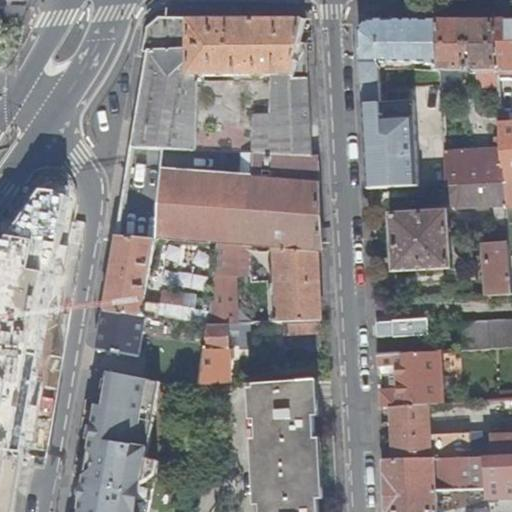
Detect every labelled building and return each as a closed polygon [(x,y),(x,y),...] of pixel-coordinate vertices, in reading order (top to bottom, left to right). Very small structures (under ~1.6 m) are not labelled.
[(134,150),(253,155),(282,156),(313,158),(307,46),(301,47),(306,21),(234,21),(162,20),(149,30),(145,53),(151,54),(134,150)] [(365,128),(369,191),(420,188),(415,104),(381,105),(380,66),(427,64),(427,67),(441,67),(439,23),(405,22),(370,22),(359,33),(365,128)] [(469,23),(439,23),(441,67),(442,88),(463,88),(463,73),(477,74),(477,89),(498,89),(494,23),(469,23)] [(511,23),(494,23),(498,89),(500,118),(505,183),(506,208),(511,208),(511,23)] [(446,153),(448,186),(505,183),(500,118),(487,118),(488,140),(494,140),(494,150),(446,153)] [(253,155),(252,177),(321,182),(319,159),(313,158),(282,156),(253,155)] [(158,241),(219,246),(240,247),(244,247),(320,252),(324,253),(321,182),(252,177),(165,170),(158,241)] [(448,186),(447,187),(448,202),(458,209),(495,206),(495,226),(507,226),(506,208),(505,183),(448,186)] [(449,215),(393,218),(396,273),(452,270),(449,215)] [(155,241),(118,239),(111,279),(106,313),(147,319),(177,323),(209,327),(211,313),(144,304),(155,241)] [(209,327),(230,326),(239,325),(238,278),(240,278),(240,247),(219,246),(211,313),(209,327)] [(486,248),(489,296),(511,295),(510,269),(509,246),(486,248)] [(252,263),(255,325),(285,323),(321,321),(322,321),(321,287),(320,252),(244,247),(244,254),(252,255),(252,263)] [(31,255),(2,249),(0,252),(0,450),(20,453),(40,339),(50,284),(48,284),(47,285),(27,282),(31,255)] [(168,269),(166,290),(205,294),(207,273),(168,269)] [(140,359),(147,319),(106,313),(101,341),(99,352),(140,359)] [(380,336),(433,330),(431,315),(378,320),(380,336)] [(321,321),(285,323),(286,348),(322,346),(321,321)] [(511,321),(459,326),(460,351),(511,348),(511,321)] [(169,385),(201,391),(203,379),(189,376),(194,345),(207,347),(209,327),(177,323),(169,385)] [(203,379),(201,391),(218,390),(218,385),(232,384),(230,326),(209,327),(207,347),(203,379)] [(380,386),(381,409),(394,408),(430,406),(445,405),(441,353),(378,356),(379,368),(396,367),(397,390),(388,391),(387,386),(380,386)] [(94,434),(151,444),(161,384),(105,374),(94,434)] [(320,511),(314,381),(256,386),(258,436),(254,437),(257,508),(262,508),(262,511),(320,511)] [(394,408),(396,462),(511,458),(511,437),(496,438),(495,434),(431,437),(430,406),(394,408)] [(149,511),(158,463),(148,461),(151,444),(94,434),(81,511),(149,511)] [(20,453),(0,450),(0,511),(14,511),(25,454),(20,453)] [(450,511),(488,501),(500,500),(511,499),(511,458),(396,462),(384,463),(386,498),(386,511),(450,511)] [(511,511),(511,499),(500,500),(500,511),(511,511)]
